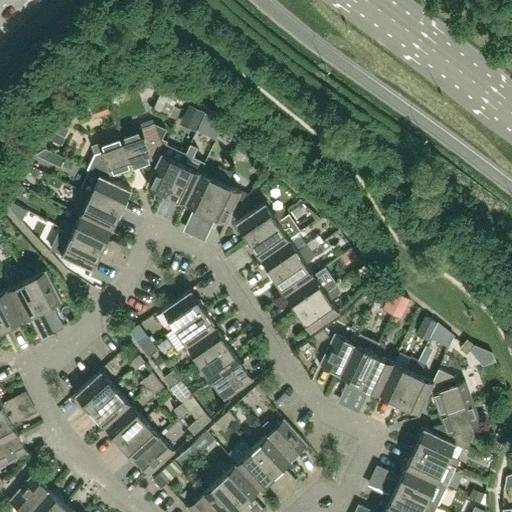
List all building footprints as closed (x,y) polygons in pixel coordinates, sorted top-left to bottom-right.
[(168,115),(173,104),(165,100),(160,111),(168,115)] [(189,103),(179,124),(195,131),(205,110),(189,103)] [(162,151),(166,143),(167,139),(162,137),(166,128),(153,122),(120,134),(132,167),(142,163),(147,179),(156,160),(157,161),(162,151)] [(61,144),(65,136),(55,131),(51,139),(61,144)] [(132,167),(120,134),(99,142),(102,150),(94,153),(87,168),(89,169),(108,178),(109,177),(110,174),(132,167)] [(166,192),(186,151),(185,150),(185,151),(166,143),(162,151),(157,161),(156,160),(147,179),(146,182),(166,192)] [(46,148),(35,154),(49,161),(54,151),(46,148)] [(186,201),(201,170),(188,164),(193,154),(186,151),(166,192),(186,201)] [(205,210),(225,170),(218,166),(213,176),(201,170),(186,201),(205,210)] [(121,208),(130,187),(109,177),(108,178),(89,169),(80,188),(121,208)] [(237,197),(241,189),(227,183),(232,173),(225,170),(205,210),(226,220),(237,197)] [(111,227),(121,208),(80,188),(76,195),(86,200),(80,212),(111,227)] [(241,189),(237,197),(240,199),(247,192),(241,189)] [(249,239),(286,213),(282,207),(273,213),(264,201),(236,220),(249,239)] [(111,227),(80,212),(74,225),(64,220),(61,227),(102,247),(111,227)] [(249,239),(261,257),(290,237),(282,226),(291,220),(286,213),(249,239)] [(92,267),(102,247),(61,227),(58,234),(67,239),(61,252),(92,267)] [(315,236),(306,243),(310,249),(315,246),(320,243),(315,236)] [(290,237),(261,257),(273,275),(287,265),(310,249),(306,243),(297,248),(290,237)] [(315,246),(310,249),(314,256),(319,252),(324,249),(320,243),(315,246)] [(287,265),(273,275),(285,292),(314,273),(306,261),(314,256),(310,249),(287,265)] [(338,258),(343,268),(357,260),(352,251),(338,258)] [(62,298),(46,267),(32,274),(27,264),(21,268),(27,281),(41,308),(62,298)] [(325,265),(314,273),(285,292),(298,310),(335,285),(338,283),(325,265)] [(41,308),(27,281),(21,268),(14,271),(19,281),(6,287),(22,318),(41,308)] [(310,329),(339,309),(331,297),(340,291),(335,285),(298,310),(310,329)] [(22,318),(6,287),(0,290),(0,322),(3,328),(22,318)] [(175,326),(203,306),(190,288),(162,307),(175,326)] [(382,308),(392,314),(402,294),(391,289),(382,308)] [(410,298),(402,294),(392,314),(400,318),(410,298)] [(187,344),(216,324),(203,306),(175,326),(187,344)] [(149,337),(169,325),(161,311),(141,323),(149,337)] [(417,330),(429,336),(436,320),(425,315),(417,330)] [(199,362),(228,342),(216,324),(187,344),(199,362)] [(328,335),(324,328),(323,327),(314,334),(319,341),(328,335)] [(340,373),(355,342),(334,332),(319,363),(340,373)] [(359,382),(379,341),(359,332),(355,342),(340,373),(359,382)] [(138,342),(143,348),(152,341),(147,334),(138,342)] [(467,353),(474,344),(467,338),(460,347),(467,353)] [(158,348),(152,341),(143,348),(148,355),(158,348)] [(379,391),(394,360),(381,354),(386,344),(379,341),(359,382),(379,391)] [(211,379),(240,360),(228,342),(199,362),(211,379)] [(425,345),(420,357),(427,360),(432,348),(425,345)] [(145,361),(139,354),(130,361),(135,368),(145,361)] [(398,401),(418,360),(411,356),(406,366),(394,360),(379,391),(398,401)] [(224,398),(253,379),(240,360),(211,379),(224,398)] [(428,388),(433,379),(420,373),(425,363),(418,360),(398,401),(419,411),(429,389),(428,388)] [(323,391),(330,372),(315,366),(308,385),(323,391)] [(472,400),(465,379),(457,382),(454,374),(439,367),(433,379),(428,388),(429,389),(432,390),(440,412),(472,400)] [(90,409),(116,386),(100,369),(75,392),(90,409)] [(164,376),(169,383),(178,376),(173,369),(164,376)] [(143,378),(148,385),(158,378),(152,371),(143,378)] [(183,383),(178,376),(169,383),(174,390),(183,383)] [(163,385),(158,378),(148,385),(154,392),(163,385)] [(269,388),(263,381),(262,379),(255,385),(263,394),(269,388)] [(105,425),(130,402),(116,386),(90,409),(105,425)] [(474,432),(472,425),(480,422),(472,400),(440,412),(443,421),(433,425),(431,429),(446,436),(445,437),(455,442),(467,447),(474,432)] [(179,415),(188,408),(183,401),(174,408),(179,415)] [(119,441),(145,417),(130,402),(105,425),(119,441)] [(229,410),(222,415),(230,424),(236,418),(229,410)] [(205,411),(196,419),(202,425),(211,418),(205,411)] [(0,440),(17,431),(8,412),(0,416),(0,440)] [(224,430),(230,424),(222,415),(216,421),(224,430)] [(134,457),(159,434),(145,417),(119,441),(134,457)] [(307,443),(284,417),(274,426),(267,419),(261,425),(267,432),(290,458),(307,443)] [(194,433),(202,425),(196,419),(188,426),(194,433)] [(163,428),(169,442),(183,435),(177,422),(163,428)] [(449,454),(455,442),(445,437),(446,436),(431,429),(424,426),(414,446),(455,466),(459,459),(449,454)] [(215,438),(207,429),(190,444),(198,453),(215,438)] [(0,465),(28,452),(17,431),(0,440),(0,465)] [(290,458),(267,432),(251,447),(274,473),(290,458)] [(149,474),(175,450),(159,434),(134,457),(149,474)] [(497,450),(501,442),(491,437),(487,445),(497,450)] [(192,459),(198,453),(190,444),(175,458),(185,469),(192,463),(192,459)] [(455,466),(414,446),(405,466),(436,481),(442,468),(452,473),(455,466)] [(274,473),(251,447),(235,462),(258,487),(274,473)] [(258,487),(235,462),(219,476),(242,502),(258,487)] [(446,485),(436,481),(405,466),(396,485),(437,505),(446,485)] [(168,481),(160,472),(153,478),(161,487),(168,481)] [(23,511),(28,511),(49,488),(31,473),(9,499),(23,511)] [(231,511),(242,502),(219,476),(203,491),(222,511),(231,511)] [(433,511),(437,505),(396,485),(386,505),(401,511),(433,511)] [(472,487),(468,496),(481,501),(485,492),(472,487)] [(56,511),(65,502),(49,488),(28,511),(56,511)] [(222,511),(203,491),(186,506),(191,511),(222,511)] [(76,511),(65,502),(56,511),(76,511)]
